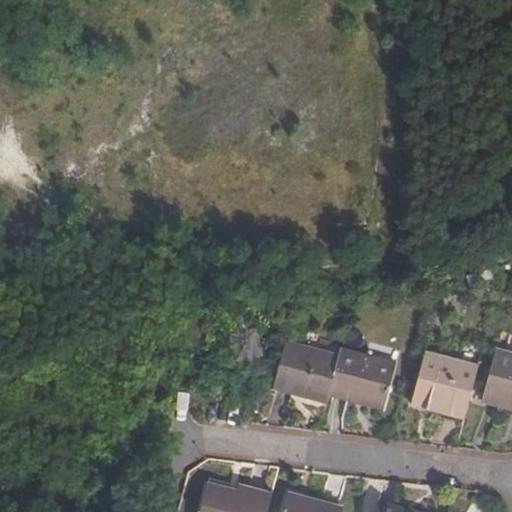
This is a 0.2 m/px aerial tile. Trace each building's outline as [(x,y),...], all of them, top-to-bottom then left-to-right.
[(274,389),(327,403),(329,396),(339,358),(286,343),(274,389)] [(397,365),(341,351),(339,358),(329,396),(385,409),(397,365)] [(511,355),(497,351),(483,402),(511,409),(511,404),(511,355)] [(466,419),(479,368),(426,355),(413,402),(434,407),(433,410),(466,419)] [(209,482),(208,488),(238,495),(239,490),(209,482)] [(201,511),(267,511),(272,493),(241,484),(239,490),(238,495),(208,488),(201,511)] [(343,511),(344,509),(288,494),(283,511),(343,511)]
